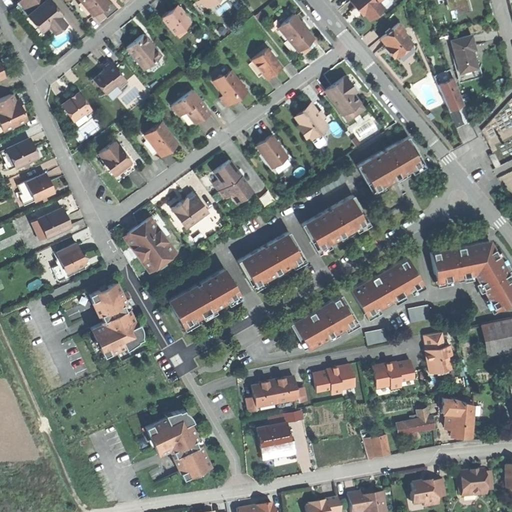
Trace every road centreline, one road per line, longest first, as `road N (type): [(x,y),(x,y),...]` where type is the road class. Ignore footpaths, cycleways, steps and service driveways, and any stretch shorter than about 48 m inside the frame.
road 1 (residential): [(467,188),(177,359)]
road 2 (residential): [(350,42),(99,220)]
road 3 (residential): [(239,491),(511,446)]
road 4 (track): [(0,328),(70,493),(86,511)]
road 5 (residential): [(448,159),(350,42)]
road 6 (residential): [(36,85),(99,220)]
road 7 (residential): [(177,359),(236,465),(239,491)]
road 8 (residential): [(143,0),(36,85)]
